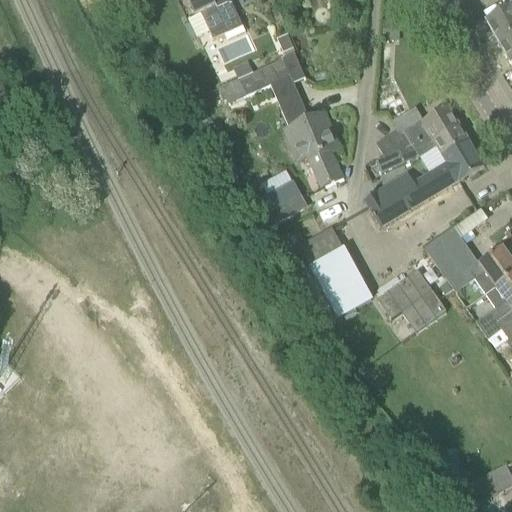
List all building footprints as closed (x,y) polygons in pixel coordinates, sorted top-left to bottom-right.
[(187,0),(196,19),(201,17),(210,36),(214,44),(243,31),(228,0),(187,0)] [(511,8),(486,24),(499,46),(511,39),(511,8)] [(383,44),(399,45),(400,24),(383,23),(383,44)] [(511,39),(499,46),(511,68),(511,67),(511,39)] [(325,191),(344,183),(337,167),(333,169),(328,156),(340,151),(325,118),(311,124),(294,85),(305,80),(295,58),(286,63),(254,77),(240,83),(219,92),(225,106),(229,105),(231,109),(272,90),(291,134),(294,132),(314,178),(318,176),(325,191)] [(240,83),(254,77),(249,66),(235,72),(240,83)] [(352,80),(356,77),(356,73),(353,69),(348,69),(345,73),(345,77),(348,80),(352,80)] [(460,130),(448,110),(401,138),(399,134),(377,148),(384,161),(385,162),(412,148),(413,150),(431,139),(434,145),(460,130)] [(411,164),(413,165),(437,151),(442,159),(469,144),(460,130),(434,145),(431,139),(413,150),(412,148),(385,162),(384,161),(376,165),(382,177),(405,167),(411,164)] [(381,233),(485,170),(469,144),(442,159),(447,167),(413,187),(408,178),(362,204),(381,233)] [(266,218),(262,220),(269,232),(305,212),(298,201),(300,200),(293,187),(258,205),(266,218)] [(511,202),(507,196),(496,205),(500,211),(511,202)] [(312,271),(345,253),(334,232),(300,249),(312,271)] [(511,280),(511,264),(503,252),(480,268),(454,232),(425,253),(428,257),(455,294),(456,297),(475,284),(486,299),(511,280)] [(296,280),(322,331),(373,303),(346,253),(345,253),(312,271),(296,280)] [(402,316),(405,319),(416,336),(447,316),(439,304),(419,275),(417,276),(377,303),(392,323),(402,316)] [(511,280),(486,299),(496,313),(477,325),(491,345),(511,330),(511,280)] [(511,330),(491,345),(498,356),(502,353),(509,348),(511,353),(511,330)] [(505,358),(511,353),(509,348),(502,353),(505,358)] [(460,479),(459,459),(443,460),(444,480),(460,479)] [(511,483),(505,470),(459,493),(468,511),(471,511),(491,502),(511,491),(511,483)]
